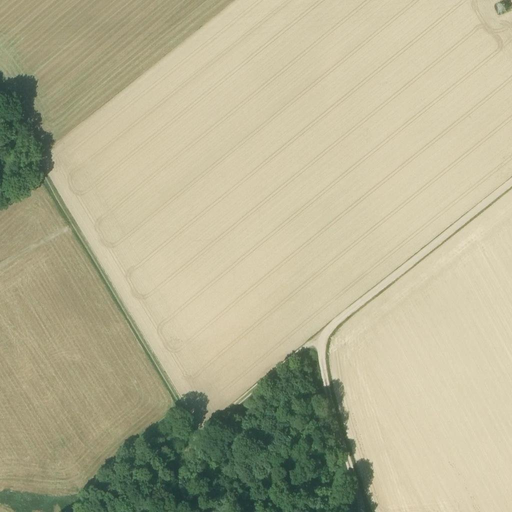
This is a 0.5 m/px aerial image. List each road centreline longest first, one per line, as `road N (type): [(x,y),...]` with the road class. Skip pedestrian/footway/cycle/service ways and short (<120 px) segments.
road 1 (track): [(0,168),(43,174),(197,435),(315,338)]
road 2 (track): [(511,181),(315,338),(361,511)]
